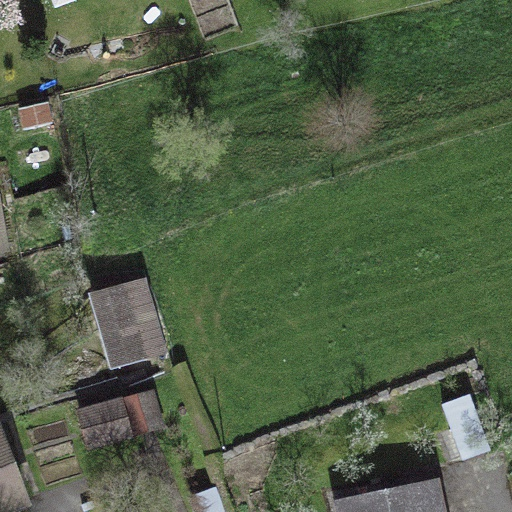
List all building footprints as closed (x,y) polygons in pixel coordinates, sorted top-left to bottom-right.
[(140,350),(160,344),(141,282),(91,297),(111,366),(142,357),(140,350)] [(124,402),(130,422),(155,415),(149,395),(124,402)] [(441,406),(460,457),(486,447),(467,396),(441,406)] [(0,511),(24,502),(0,438),(0,511)] [(440,511),(434,483),(337,503),(338,511),(440,511)]
